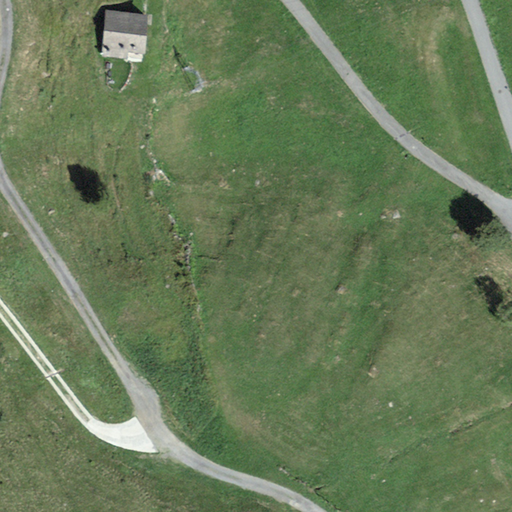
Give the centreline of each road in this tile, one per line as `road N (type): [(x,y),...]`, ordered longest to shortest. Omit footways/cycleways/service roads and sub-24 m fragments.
road 1 (track): [(0,189),(159,436),(198,469),(279,495),(305,511)]
road 2 (track): [(511,215),(420,158),(363,101),(287,0)]
road 3 (track): [(159,436),(119,436),(73,409),(0,313)]
road 4 (unclassified): [(511,134),(465,0)]
